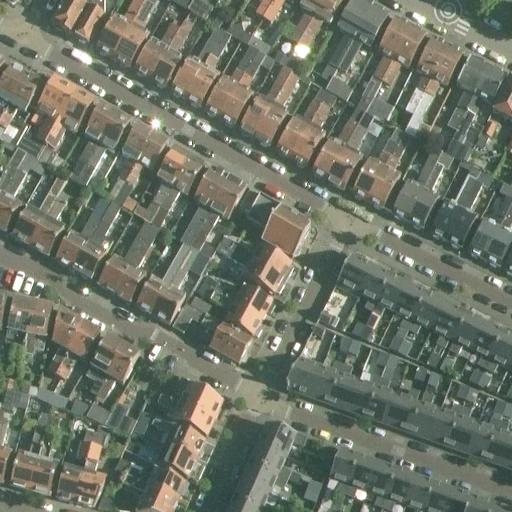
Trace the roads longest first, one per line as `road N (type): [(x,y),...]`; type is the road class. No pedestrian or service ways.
road 1 (residential): [(24,38),(347,217)]
road 2 (residential): [(511,492),(257,401)]
road 3 (residential): [(347,217),(257,401)]
road 4 (residential): [(511,303),(347,217)]
road 5 (residential): [(155,336),(130,332),(66,295),(49,274),(0,253)]
road 6 (residential): [(257,401),(155,336)]
road 7 (residential): [(257,401),(208,511)]
